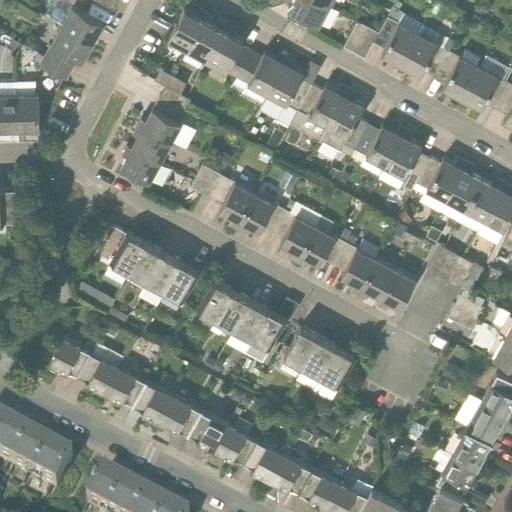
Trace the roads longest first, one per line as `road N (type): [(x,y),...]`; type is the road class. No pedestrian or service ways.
road 1 (residential): [(410,356),(79,172),(67,155)]
road 2 (residential): [(511,152),(240,0)]
road 3 (residential): [(248,511),(0,383)]
road 4 (residential): [(150,0),(67,155)]
